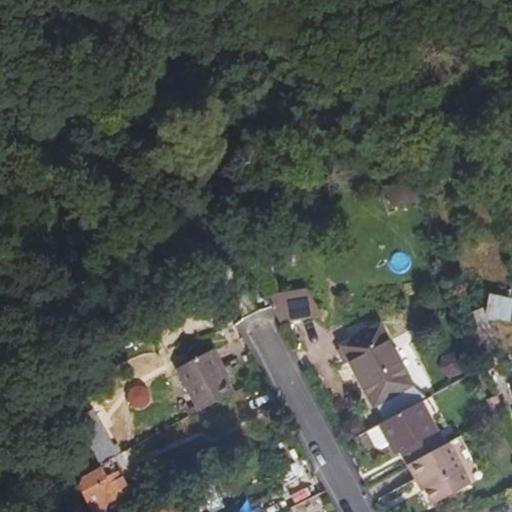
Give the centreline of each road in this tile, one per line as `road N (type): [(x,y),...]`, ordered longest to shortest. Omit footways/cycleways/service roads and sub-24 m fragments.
road 1 (track): [(0,156),(244,135),(511,95)]
road 2 (residential): [(354,511),(262,329)]
